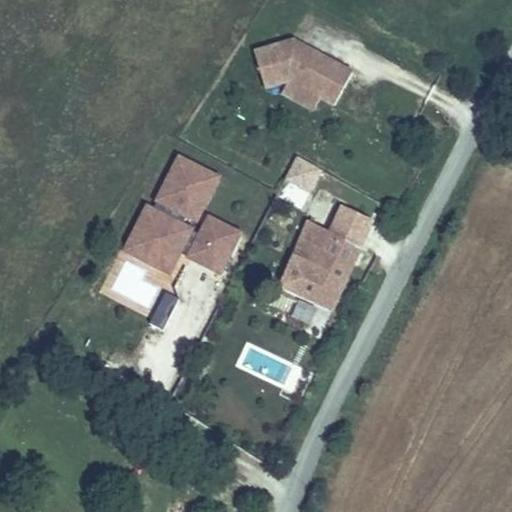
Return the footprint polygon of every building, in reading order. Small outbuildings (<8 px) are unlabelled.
[(355,72),(309,48),(308,51),(298,45),(296,41),(258,52),(268,87),(292,80),(323,96),(338,105),(355,72)] [(316,109),(323,96),(292,80),(285,93),(316,109)] [(187,250),(217,266),(234,232),(194,212),(218,166),(180,147),(149,194),(154,197),(139,214),(161,225),(156,234),(175,244),(178,240),(190,246),(187,250)] [(296,154),(284,179),(311,193),(323,168),(296,154)] [(328,198),(323,223),(359,231),(364,207),(328,198)] [(161,225),(144,216),(133,237),(169,255),(175,244),(156,234),(161,225)] [(359,231),(323,223),(307,219),(292,283),(344,294),(359,231)] [(167,291),(158,308),(170,315),(179,297),(167,291)] [(170,315),(158,308),(151,322),(163,328),(170,315)]
